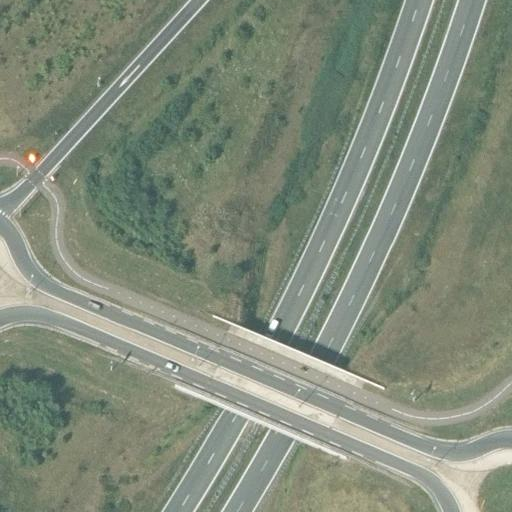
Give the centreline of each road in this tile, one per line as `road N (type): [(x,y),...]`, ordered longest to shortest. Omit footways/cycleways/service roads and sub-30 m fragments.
road 1 (secondary): [(511,437),(443,453),(336,411),(51,288),(32,275),(0,225)]
road 2 (trunk): [(418,0),(341,202),(177,511)]
road 3 (trunk): [(234,511),(363,275),(471,0)]
road 4 (secondary): [(0,318),(45,315),(416,474),(450,511)]
road 5 (trunk): [(197,0),(0,207)]
